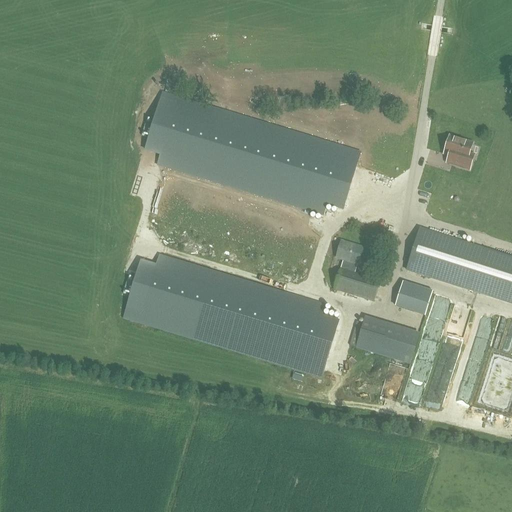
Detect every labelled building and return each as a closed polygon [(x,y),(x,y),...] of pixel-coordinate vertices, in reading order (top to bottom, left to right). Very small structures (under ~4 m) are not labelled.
[(182,105),(165,160),(331,212),(334,203),(350,208),(368,151),(352,146),(170,89),(167,100),(182,105)] [(447,163),(452,164),(470,170),(474,156),(470,154),(473,143),(450,136),(444,154),(449,156),(447,163)] [(408,270),(469,289),(481,249),(420,230),(408,270)] [(364,248),(342,242),(337,258),(344,261),(342,268),(350,270),(352,263),(359,265),(364,248)] [(511,258),(481,249),(469,289),(511,302),(511,258)] [(138,306),(135,318),(332,380),(350,322),(334,317),(337,307),(171,255),(154,311),(138,306)] [(350,270),(342,268),(335,290),(374,302),(381,280),(350,270)] [(404,282),(396,307),(425,316),(433,292),(404,282)] [(404,363),(413,331),(366,317),(356,348),(404,363)] [(495,348),(502,350),(508,325),(501,324),(495,348)]
